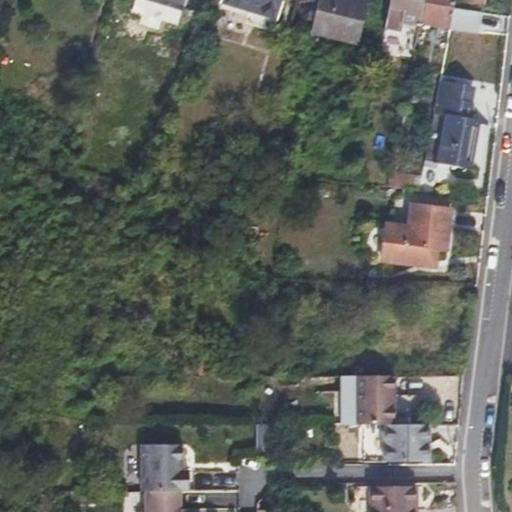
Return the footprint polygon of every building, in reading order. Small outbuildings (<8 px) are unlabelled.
[(229,0),(228,5),(267,17),(271,0),(229,0)] [(271,0),(267,17),(275,20),(281,0),(271,0)] [(316,0),(309,30),(332,35),(355,41),(366,0),(316,0)] [(411,25),(416,26),(421,0),(387,0),(382,32),(398,36),(399,31),(400,24),(411,25)] [(421,0),(416,26),(447,31),(452,0),(421,0)] [(410,33),(411,25),(400,24),(399,31),(410,33)] [(465,173),(467,162),(469,150),(464,150),(470,122),(463,121),(465,106),(434,100),(422,166),(465,173)] [(436,260),(436,255),(437,250),(445,252),(450,212),(413,207),(409,228),(386,225),(381,261),(417,266),(419,257),(436,260)] [(434,268),(436,260),(419,257),(417,266),(434,268)] [(393,424),(394,400),(394,376),(360,377),(359,424),(384,424),(393,424)] [(384,424),(384,461),(423,461),(423,444),(428,439),(428,424),(393,424),(384,424)] [(182,445),(142,445),(141,491),(148,491),(180,491),(189,491),(189,471),(182,471),(182,445)] [(370,486),(370,511),(416,511),(416,485),(370,486)] [(180,511),(180,491),(148,491),(147,510),(144,511),(180,511)]
